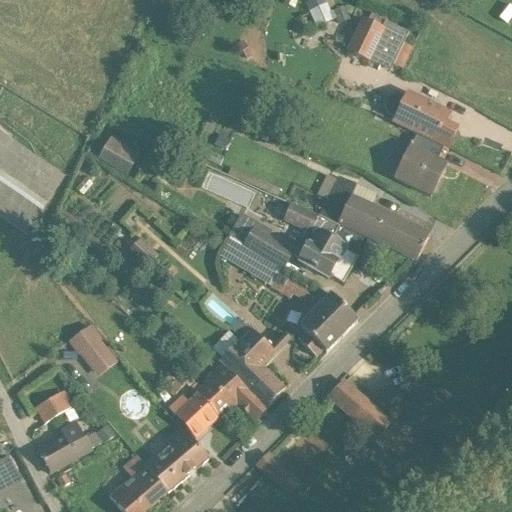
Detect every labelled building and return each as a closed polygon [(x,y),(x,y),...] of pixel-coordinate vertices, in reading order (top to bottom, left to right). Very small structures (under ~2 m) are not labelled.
[(437,0),(435,5),(444,10),(448,0),(437,0)] [(321,3),(304,10),(315,34),(334,26),(336,32),(348,26),(342,13),(335,16),(329,3),(323,5),(321,3)] [(366,29),(360,26),(344,59),(368,70),(369,69),(388,78),(391,72),(401,77),(411,56),(402,51),(406,40),(383,29),(384,26),(371,20),(366,29)] [(395,102),(386,105),(383,113),(386,122),(392,125),(390,131),(445,156),(455,137),(440,130),(445,121),(406,99),(403,106),(395,102)] [(0,225),(27,243),(64,184),(0,139),(0,225)] [(441,155),(415,143),(409,154),(408,154),(392,187),(430,205),(446,172),(436,167),(441,155)] [(138,160),(111,144),(96,168),(124,184),(138,160)] [(257,187),(229,176),(227,181),(207,173),(200,192),(248,210),(257,187)] [(317,223),(415,269),(428,242),(372,213),(376,203),(337,184),(336,184),(335,187),(325,182),(315,202),(325,207),(317,223)] [(330,284),(341,290),(356,264),(352,262),(362,245),(289,210),(281,229),(311,243),(295,271),(326,289),(330,284)] [(270,239),(240,221),(226,245),(228,247),(282,279),(293,260),(267,244),(270,239)] [(131,259),(153,272),(161,258),(139,245),(131,259)] [(328,302),(325,305),(228,247),(218,263),(277,299),(288,306),(291,302),(314,316),(297,335),(303,340),(297,347),(314,364),(321,358),(324,360),(355,329),(328,302)] [(217,369),(265,416),(283,397),(261,375),(274,362),(239,327),(229,337),(239,347),(237,348),(227,338),(210,356),(220,365),(217,369)] [(96,385),(116,370),(100,348),(101,347),(89,333),(67,349),(77,363),(79,361),(96,385)] [(195,390),(190,394),(218,426),(220,424),(224,426),(230,421),(229,418),(235,413),(255,426),(265,416),(219,372),(204,385),(205,389),(199,394),(195,390)] [(169,382),(161,390),(173,402),(183,391),(187,395),(192,389),(179,376),(171,385),(169,382)] [(343,389),(327,406),(375,450),(391,433),(343,389)] [(35,416),(44,431),(72,413),(63,398),(35,416)] [(180,404),(168,415),(195,447),(218,426),(195,401),(186,409),(180,404)] [(91,458),(112,443),(106,434),(83,446),(74,428),(60,438),(63,444),(36,459),(49,481),(92,460),(91,458)] [(182,438),(141,472),(166,501),(207,466),(182,438)] [(266,462),(254,475),(285,503),(296,490),(266,462)] [(21,488),(8,464),(0,467),(0,493),(3,498),(21,488)] [(151,511),(165,500),(134,464),(122,475),(130,485),(108,504),(114,511),(151,511)]
